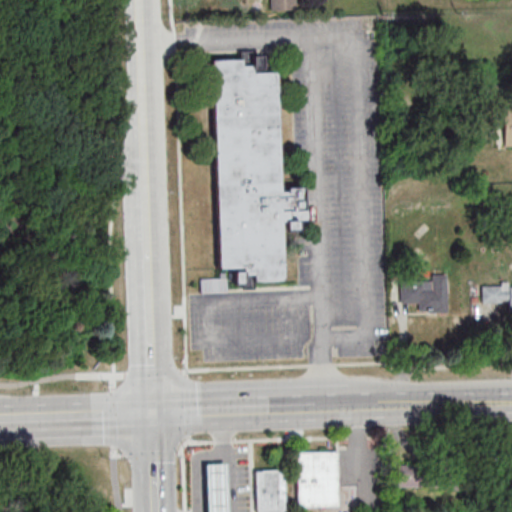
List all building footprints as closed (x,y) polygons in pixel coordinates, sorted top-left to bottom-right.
[(268,0),(269,10),(297,10),(296,0),(268,0)] [(208,59),(218,270),(232,269),(233,289),(251,288),(250,282),(282,280),(279,231),(296,230),(296,221),(305,221),(304,187),(279,189),(273,71),(260,72),(260,57),(208,59)] [(501,147),(511,147),(511,107),(501,108),(501,147)] [(417,304),(417,310),(447,310),(447,274),(431,274),(431,283),(399,283),(399,304),(417,304)] [(200,279),(200,291),(225,291),(225,279),(200,279)] [(481,304),(507,303),(507,309),(511,309),(511,284),(481,285),(481,304)] [(337,451),(295,451),(295,506),(337,506),(337,451)] [(225,511),(223,464),(202,465),(203,511),(225,511)] [(419,465),(394,467),(396,488),(421,485),(419,465)] [(252,511),(283,511),(282,470),(251,471),(252,511)]
